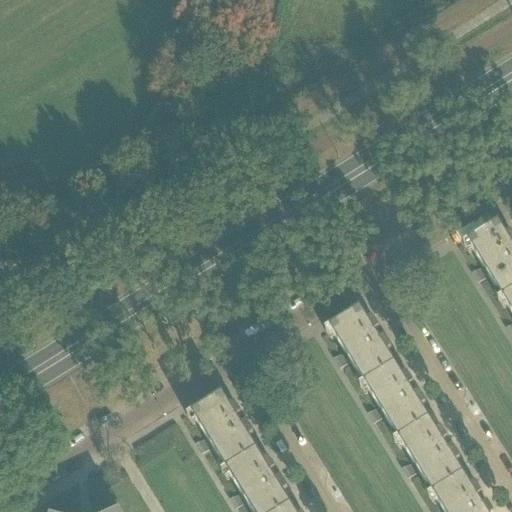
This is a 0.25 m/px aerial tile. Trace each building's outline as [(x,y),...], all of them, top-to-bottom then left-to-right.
[(489,279),(503,302),(511,296),(511,247),(499,227),(468,246),(483,270),(476,274),(482,283),(489,279)] [(511,296),(503,302),(511,316),(511,327),(511,329),(511,330),(511,296)] [(350,365),(364,388),(395,368),(381,346),(385,343),(380,334),(375,336),(361,313),(330,332),(344,356),(338,360),(344,369),(350,365)] [(384,419),(398,442),(429,423),(415,400),(419,397),(414,389),(410,391),(395,368),(364,388),(378,411),(372,414),(378,423),(384,419)] [(212,449),(226,473),(257,454),(243,431),(248,428),(242,419),(237,421),(222,397),(191,417),(206,440),(200,444),(205,453),(212,449)] [(418,475),(433,498),(464,478),(450,455),(454,453),(448,444),(444,446),(429,423),(398,442),(413,466),(406,469),(412,479),(418,475)] [(246,505),(250,511),(285,511),(291,509),(277,486),(281,483),(276,474),(271,477),(257,454),(226,473),(240,496),(234,499),(240,509),(246,505)] [(464,478),(433,498),(441,511),(484,511),(484,510),(488,508),(482,498),(478,501),(464,478)]
